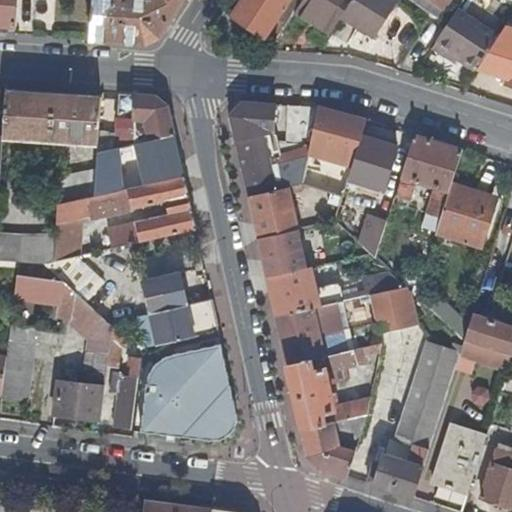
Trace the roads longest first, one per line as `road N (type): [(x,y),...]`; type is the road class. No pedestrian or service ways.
road 1 (residential): [(189,72),(283,490)]
road 2 (tertiary): [(189,72),(336,79),(511,135)]
road 3 (residential): [(283,490),(0,449)]
road 4 (tertiary): [(0,61),(189,72)]
